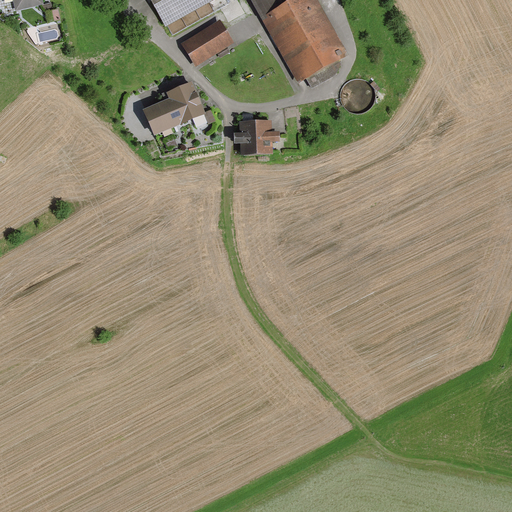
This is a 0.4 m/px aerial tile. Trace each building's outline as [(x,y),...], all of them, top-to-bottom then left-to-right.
[(40,0),(17,0),(19,8),(41,3),(40,0)] [(149,0),(165,29),(217,0),(248,0),(298,86),(349,57),(316,0),(149,0)] [(220,22),(182,46),(196,69),(234,45),(220,22)] [(173,104),(147,115),(156,136),(203,116),(191,87),(170,97),(173,104)] [(269,125),(242,126),(242,137),(235,137),(235,147),(243,146),(243,157),(271,155),(271,145),(279,145),(278,133),(270,134),(269,125)]
